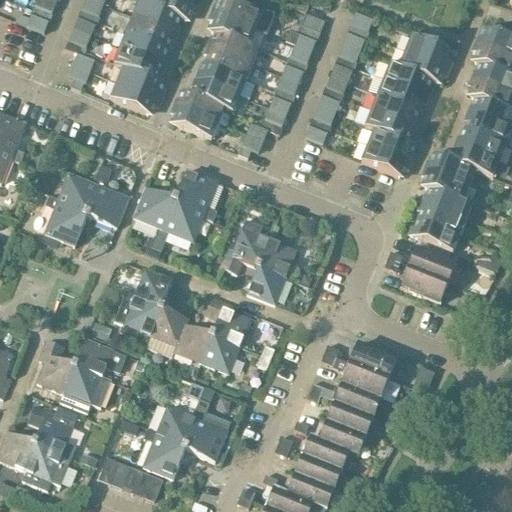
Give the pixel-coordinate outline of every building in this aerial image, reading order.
[(171,0),(152,0),(149,8),(149,9),(176,20),(185,24),(188,15),(197,19),(200,11),(171,0)] [(194,0),(171,0),(200,11),(203,3),(194,0)] [(267,39),(276,18),(252,8),(250,13),(226,3),(223,11),(215,8),(211,16),(256,34),(267,39)] [(173,27),(176,20),(149,9),(149,8),(140,4),(133,21),(178,39),(181,31),(173,27)] [(39,21),(43,12),(34,9),(30,17),(39,21)] [(49,25),(53,16),(43,12),(39,21),(49,25)] [(88,25),(91,16),(81,13),(78,21),(88,25)] [(97,29),(100,20),(91,16),(88,25),(97,29)] [(256,34),(211,16),(208,24),(217,27),(213,36),(222,39),(222,38),(249,49),(250,49),(256,34)] [(16,19),(14,27),(26,31),(29,24),(16,19)] [(178,39),(133,21),(127,36),(164,51),(167,43),(175,47),(178,39)] [(317,46),(321,37),(301,29),(297,38),(317,46)] [(357,41),(360,33),(350,29),(347,37),(357,41)] [(366,45),(369,36),(360,33),(357,41),(366,45)] [(511,62),(511,42),(488,33),(485,42),(477,38),(473,47),(511,62)] [(161,59),(164,51),(127,36),(121,52),(166,70),(169,62),(161,59)] [(252,69),(259,52),(250,49),(249,49),(222,38),(222,39),(219,46),(211,43),(208,51),(252,69)] [(445,62),(448,54),(412,40),(405,56),(450,74),(453,65),(445,62)] [(75,57),(79,47),(69,44),(65,53),(75,57)] [(84,60),(88,51),(79,47),(75,57),(84,60)] [(511,78),(511,62),(473,47),(470,54),(479,57),(475,66),(484,69),(511,80),(511,79),(511,78)] [(252,69),(208,51),(205,58),(213,62),(210,70),(246,84),(252,69)] [(166,70),(121,52),(114,69),(124,73),(124,71),(151,83),(152,81),(155,75),(162,78),(166,70)] [(450,74),(405,56),(399,71),(399,72),(427,83),(426,84),(435,87),(438,78),(447,82),(450,74)] [(344,73),(347,64),(338,60),(334,69),(344,73)] [(295,73),(298,65),(288,61),(285,69),(295,73)] [(353,76),(357,67),(347,64),(344,73),(353,76)] [(304,77),(308,69),(298,65),(295,73),(304,77)] [(423,91),(426,84),(427,83),(399,72),(399,71),(390,67),(383,84),(429,102),(432,94),(423,91)] [(511,97),(511,79),(511,80),(484,69),(481,76),(473,73),(470,81),(511,97)] [(240,100),(246,84),(210,70),(207,78),(198,74),(195,82),(240,100)] [(157,94),(161,85),(152,81),(151,83),(124,71),(124,73),(118,87),(162,105),(165,97),(157,94)] [(511,106),(511,97),(470,81),(467,89),(475,92),(472,101),(480,104),(480,103),(509,115),(509,114),(511,106)] [(81,95),(85,86),(75,82),(71,91),(81,95)] [(240,100),(195,82),(192,89),(200,93),(197,100),(197,101),(225,112),(224,113),(233,117),(240,100)] [(429,102),(383,84),(377,99),(414,114),(417,107),(425,110),(429,102)] [(162,105),(118,87),(111,103),(148,118),(151,109),(159,112),(162,105)] [(331,103),(335,95),(325,91),(322,99),(331,103)] [(282,104),(286,96),(276,92),(272,100),(282,104)] [(341,107),(344,99),(335,95),(331,103),(341,107)] [(225,112),(197,101),(197,100),(189,96),(185,105),(177,101),(174,109),(218,127),(224,113),(225,112)] [(292,108),(295,99),(286,96),(282,104),(292,108)] [(411,122),(414,114),(377,99),(371,114),(416,132),(419,125),(411,122)] [(511,134),(511,131),(511,115),(509,114),(509,115),(480,103),(480,104),(477,111),(469,108),(466,116),(511,134)] [(218,127),(174,109),(170,117),(179,121),(176,129),(212,144),(218,127)] [(416,132),(371,114),(364,131),(373,135),(374,134),(401,145),(401,144),(404,137),(413,140),(416,132)] [(511,134),(466,116),(463,123),(471,126),(468,134),(505,149),(511,134)] [(15,152),(25,128),(25,127),(0,117),(0,152),(12,158),(10,163),(11,163),(20,167),(25,156),(15,152)] [(319,135),(322,126),(312,122),(309,131),(319,135)] [(270,136),(273,126),(264,123),(260,132),(270,136)] [(279,139),(283,130),(273,126),(270,136),(279,139)] [(328,138),(332,130),(322,126),(319,135),(328,138)] [(407,156),(410,148),(401,144),(401,145),(374,134),(373,135),(367,149),(412,167),(415,160),(407,156)] [(498,165),(505,149),(468,134),(465,142),(456,139),(453,147),(498,165)] [(498,165),(453,147),(450,155),(458,158),(456,165),(455,166),(475,173),(474,174),(492,181),(498,165)] [(412,167),(367,149),(361,166),(397,180),(401,172),(409,175),(412,167)] [(248,163),(251,155),(251,154),(242,150),(238,159),(248,163)] [(0,187),(1,188),(11,163),(10,163),(12,158),(0,152),(0,187)] [(474,174),(475,173),(455,166),(456,165),(438,158),(435,167),(427,163),(423,171),(468,189),(474,174)] [(100,169),(96,178),(107,183),(111,173),(100,169)] [(468,189),(423,171),(421,179),(429,182),(425,191),(434,194),(435,193),(462,205),(462,203),(468,189)] [(207,211),(217,187),(217,186),(187,174),(175,203),(176,204),(204,216),(202,221),(203,222),(212,225),(216,215),(207,211)] [(86,220),(98,191),(92,188),(93,188),(68,178),(58,202),(59,202),(57,208),(86,220)] [(116,233),(128,202),(103,192),(107,183),(96,178),(93,188),(92,188),(98,191),(86,220),(86,221),(116,233)] [(163,234),(176,204),(175,203),(145,191),(133,222),(158,232),(154,241),(165,245),(168,236),(163,234)] [(465,224),(471,207),(462,203),(462,205),(435,193),(434,194),(431,201),(423,198),(420,206),(465,224)] [(75,250),(86,221),(86,220),(57,208),(59,202),(58,202),(49,198),(45,209),(54,212),(44,237),(75,250)] [(193,246),(203,222),(202,221),(204,216),(176,204),(163,234),(168,236),(193,246)] [(465,224),(420,206),(417,214),(425,217),(422,225),(459,239),(465,224)] [(227,250),(223,261),(232,265),(234,261),(242,264),(241,265),(257,271),(258,270),(269,243),(257,239),(261,230),(245,224),(241,232),(233,253),(227,250)] [(452,256),(459,239),(422,225),(419,233),(411,229),(407,238),(452,256)] [(508,254),(511,247),(511,244),(506,240),(500,249),(508,254)] [(161,254),(165,245),(154,241),(150,250),(161,254)] [(285,281),(296,254),(269,243),(258,270),(285,281)] [(446,287),(454,268),(417,252),(409,272),(446,287)] [(399,268),(402,260),(389,255),(386,263),(399,268)] [(496,274),(501,265),(493,260),(488,269),(496,274)] [(228,274),(232,265),(223,261),(219,271),(228,274)] [(236,278),(241,265),(242,264),(234,261),(232,265),(228,274),(236,278)] [(395,276),(399,268),(386,263),(383,271),(395,276)] [(274,308),(285,281),(258,270),(257,271),(247,297),(274,308)] [(438,307),(446,287),(409,272),(401,292),(438,307)] [(161,312),(172,286),(172,285),(144,274),(134,298),(135,298),(134,302),(161,313),(161,312)] [(301,283),(299,288),(309,292),(312,283),(308,281),(301,283)] [(150,339),(161,313),(134,302),(135,298),(134,298),(124,294),(112,324),(122,328),(119,336),(135,342),(138,335),(150,339)] [(217,313),(220,305),(211,301),(208,309),(217,313)] [(229,316),(229,315),(231,310),(232,309),(220,305),(217,313),(221,315),(222,313),(229,316)] [(221,315),(217,313),(208,309),(204,318),(217,324),(218,324),(221,315)] [(177,350),(185,328),(186,329),(188,323),(161,312),(161,313),(150,339),(176,350),(177,350)] [(239,350),(250,323),(247,322),(249,317),(239,313),(236,318),(229,315),(229,316),(222,313),(221,315),(218,324),(217,324),(211,339),(212,339),(239,350)] [(201,366),(212,339),(211,339),(186,329),(185,328),(177,350),(176,350),(174,356),(201,366)] [(228,377),(239,350),(212,339),(201,366),(228,377)] [(64,398),(75,370),(101,381),(112,354),(84,343),(74,369),(59,363),(50,359),(52,356),(43,353),(38,364),(44,367),(36,387),(64,398)] [(52,356),(56,347),(47,343),(43,353),(52,356)] [(59,363),(64,351),(64,350),(56,347),(52,356),(50,359),(59,363)] [(335,362),(339,354),(327,349),(324,357),(335,362)] [(387,383),(395,364),(358,349),(350,368),(387,383)] [(270,363),(274,354),(265,350),(261,359),(270,363)] [(4,380),(12,360),(0,355),(0,390),(6,393),(10,382),(4,380)] [(350,368),(335,362),(324,357),(321,365),(347,376),(343,387),(379,402),(387,383),(350,368)] [(266,372),(270,363),(261,359),(257,369),(266,372)] [(136,364),(133,372),(141,375),(144,367),(136,364)] [(110,384),(101,381),(75,370),(64,398),(60,406),(87,417),(90,409),(99,412),(110,384)] [(240,386),(236,398),(247,402),(252,391),(240,386)] [(320,400),(323,392),(311,387),(308,395),(320,400)] [(372,421),(379,402),(343,387),(335,406),(372,421)] [(119,389),(114,401),(123,404),(128,392),(119,389)] [(317,408),(320,400),(308,395),(305,403),(317,408)] [(199,403),(195,412),(206,416),(210,407),(199,403)] [(364,440),(372,421),(335,406),(327,425),(364,440)] [(44,423),(39,421),(43,412),(34,409),(27,426),(39,431),(40,431),(44,423)] [(185,453),(197,424),(191,422),(192,421),(167,411),(157,436),(158,436),(156,441),(185,453)] [(55,417),(43,412),(39,421),(44,423),(40,431),(39,431),(33,447),(34,448),(69,462),(74,450),(66,447),(72,431),(52,423),(55,417)] [(231,426),(206,416),(195,412),(192,421),(191,422),(197,424),(185,453),(185,454),(215,466),(231,426)] [(305,438),(308,430),(297,425),(293,433),(305,438)] [(356,460),(364,440),(327,425),(320,443),(320,444),(348,456),(356,460)] [(173,484),(185,454),(185,453),(156,441),(158,436),(157,436),(147,432),(143,443),(152,447),(142,471),(173,484)] [(0,465),(23,475),(34,448),(33,447),(7,436),(0,453),(0,465)] [(340,474),(348,456),(320,444),(320,443),(311,440),(303,459),(340,474)] [(289,453),(292,446),(281,441),(278,449),(289,453)] [(59,489),(69,462),(34,448),(23,475),(20,483),(47,494),(51,486),(59,489)] [(286,462),(289,453),(278,449),(274,457),(286,462)] [(82,457),(79,466),(92,471),(95,463),(82,457)] [(333,493),(340,474),(303,459),(296,478),(333,493)] [(109,488),(118,466),(107,461),(98,484),(109,488)] [(120,493),(129,471),(118,466),(109,488),(120,493)] [(131,497),(140,475),(129,471),(120,493),(131,497)] [(143,502),(152,479),(140,475),(131,497),(143,502)] [(322,511),(325,511),(333,493),(296,478),(288,497),(288,498),(312,507),(312,508),(322,511)] [(154,506),(163,484),(152,479),(143,502),(154,506)] [(274,492),(277,484),(265,479),(262,487),(274,492)] [(15,490),(9,505),(25,511),(27,511),(33,497),(15,490)] [(270,511),(309,511),(312,508),(312,507),(288,498),(288,497),(275,491),(267,511),(270,511)] [(252,505),(255,497),(243,492),(240,500),(252,505)] [(246,511),(249,511),(252,505),(240,500),(236,508),(246,511)]
